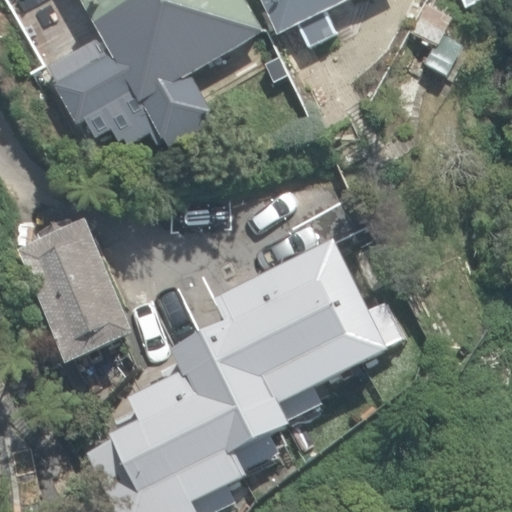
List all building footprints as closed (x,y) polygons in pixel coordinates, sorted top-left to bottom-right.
[(149,105),(161,127),(195,108),(182,86),(270,37),(248,0),(83,0),(144,108),(149,105)] [(294,33),(304,52),(338,36),(328,16),(362,0),(262,0),(281,39),(294,33)] [(21,35),(41,67),(84,41),(64,8),(21,35)] [(28,251),(74,365),(140,338),(94,225),(28,251)] [(95,459),(119,511),(201,511),(199,507),(255,481),(243,455),(298,429),(287,405),(393,355),(391,350),(408,342),(390,304),(373,312),(340,243),(220,300),(233,327),(177,354),(187,375),(134,400),(146,426),(116,440),(119,447),(95,459)]
